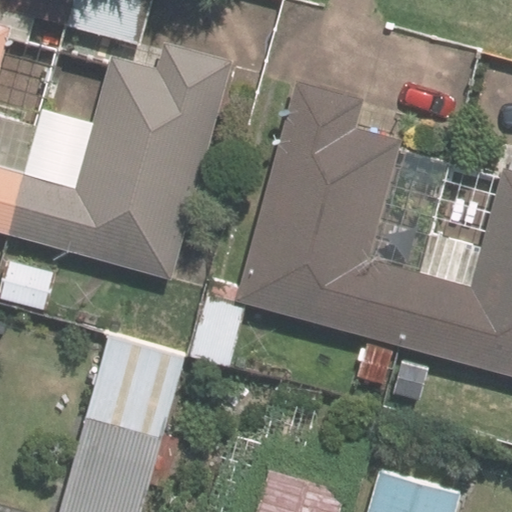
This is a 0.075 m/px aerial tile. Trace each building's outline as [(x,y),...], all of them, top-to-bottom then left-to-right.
[(159,0),(3,0),(149,38),(159,0)] [(0,223),(180,271),(239,52),(172,35),(165,63),(118,50),(84,179),(0,156),(0,75),(15,21),(0,17),(0,223)] [(371,90),(303,72),(243,295),(511,366),(511,161),(510,161),(478,281),(374,253),(406,132),(363,120),(371,90)] [(67,265),(17,254),(9,292),(59,303),(67,265)] [(148,511),(193,347),(116,326),(64,511),(148,511)] [(344,511),(353,480),(276,460),(262,511),(344,511)] [(462,511),(470,486),(387,464),(373,511),(462,511)]
